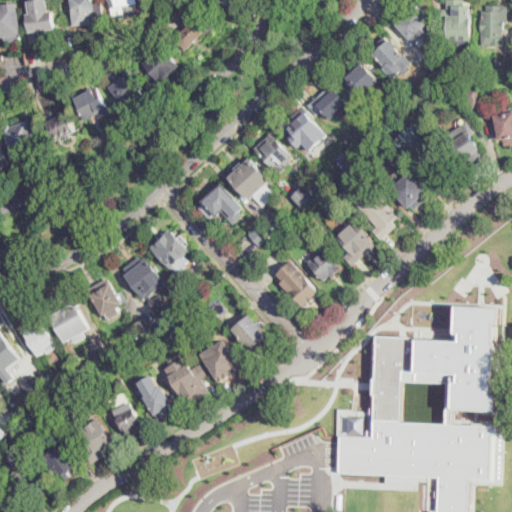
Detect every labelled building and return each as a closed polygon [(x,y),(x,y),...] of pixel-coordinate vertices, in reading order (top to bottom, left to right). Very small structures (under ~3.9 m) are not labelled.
[(49,0),(51,11),(55,11),(57,29),(41,31),(42,42),(32,43),(30,30),(31,29),(29,15),(32,14),(31,2),(33,2),(33,0),(49,0)] [(76,26),(72,0),(95,0),(97,14),(96,14),(97,24),(76,26)] [(145,0),(146,4),(119,7),(120,14),(114,15),(111,0),(145,0)] [(240,0),(230,10),(226,5),(223,8),(215,0),(240,0)] [(474,5),(473,40),(448,40),(449,19),(442,19),(442,10),(449,10),(449,0),(466,0),(466,5),(474,5)] [(0,5),(20,2),(24,34),(22,35),(22,40),(6,42),(6,37),(0,37),(0,5)] [(510,6),(509,23),(507,23),(506,30),(505,30),(504,47),(483,46),(484,31),(482,31),(484,12),(488,12),(488,5),(510,6)] [(156,16),(154,8),(166,6),(167,14),(156,16)] [(429,34),(418,44),(413,39),(412,40),(398,25),(415,9),(429,24),(425,28),(429,34)] [(191,14),(199,23),(205,17),(211,23),(203,30),(206,33),(185,53),(172,40),(186,27),(182,23),(191,14)] [(406,70),(395,79),(386,68),(388,66),(372,49),(387,35),(406,57),(399,63),(406,70)] [(129,56),(120,47),(126,41),(135,50),(129,56)] [(183,66),(163,82),(157,75),(153,79),(145,69),(148,67),(144,62),(165,44),(183,66)] [(112,62),(102,70),(94,60),(104,52),(112,62)] [(443,71),(438,77),(425,65),(434,55),(443,63),(439,67),(443,71)] [(507,59),(507,66),(496,65),(497,58),(507,59)] [(365,63),(381,79),(366,96),(363,93),(361,95),(356,90),(353,93),(345,85),(349,82),(346,79),(350,74),(352,76),(365,63)] [(147,87),(141,92),(144,96),(136,102),(132,98),(122,107),(114,98),(120,93),(106,77),(115,70),(122,79),(132,70),(147,87)] [(58,91),(45,96),(39,81),(51,76),(58,91)] [(474,108),(465,87),(476,82),(485,103),(474,108)] [(29,95),(13,101),(9,89),(25,83),(29,95)] [(352,105),(341,115),(339,113),(331,121),(323,111),(319,114),(310,104),(333,83),(352,105)] [(112,112),(103,118),(100,114),(88,121),(75,99),(88,91),(86,89),(96,84),(112,112)] [(467,101),(455,107),(448,93),(460,88),(467,101)] [(412,107),(400,119),(391,108),(402,97),(412,107)] [(322,128),(306,141),(302,137),(295,143),(281,127),(304,107),(322,128)] [(511,144),(506,146),(505,139),(503,140),(501,134),(497,134),(495,124),(497,124),(496,118),(497,118),(497,115),(511,112),(511,108),(511,107),(511,144)] [(416,115),(409,121),(406,116),(413,111),(416,115)] [(58,141),(48,122),(68,112),(78,131),(58,141)] [(30,120),(33,129),(39,126),(45,141),(15,153),(5,128),(12,125),(13,127),(30,120)] [(428,136),(415,147),(404,135),(418,123),(428,136)] [(461,128),(466,136),(470,134),(484,155),(466,167),(451,145),(456,142),(451,135),(461,128)] [(402,139),(396,144),(388,134),(394,130),(402,139)] [(292,163),(280,174),(256,148),(273,133),(293,155),(289,159),(292,163)] [(0,168),(0,137),(12,163),(0,168)] [(363,147),(358,152),(352,145),(356,140),(363,147)] [(386,153),(377,162),(368,152),(378,144),(386,153)] [(355,160),(346,169),(336,159),(346,150),(355,160)] [(253,158),(274,180),(269,185),(278,195),(264,208),(255,198),(253,200),(232,178),(239,172),(236,169),(243,162),(246,165),(253,158)] [(362,168),(353,176),(348,170),(357,162),(362,168)] [(338,172),(334,176),(328,170),(333,166),(338,172)] [(417,210),(413,205),(410,208),(394,189),(412,172),(429,191),(426,194),(429,198),(417,210)] [(247,208),(241,213),(244,216),(236,224),(225,212),(220,217),(217,214),(212,218),(202,206),(226,184),(247,208)] [(314,197),(303,207),(293,197),(304,186),(314,197)] [(376,194),(379,197),(381,195),(386,202),(388,200),(396,209),(394,211),(400,217),(395,222),(398,226),(383,239),(375,231),(379,227),(365,210),(373,202),(370,199),(376,194)] [(284,224),(275,232),(271,227),(279,220),(284,224)] [(356,264),(348,255),(352,251),(339,237),(356,221),(378,245),(356,264)] [(274,236),(262,247),(250,234),(262,224),(274,236)] [(188,267),(181,275),(176,270),(175,272),(152,248),(173,229),(193,251),(187,257),(190,260),(186,264),(188,267)] [(327,250),(343,267),(336,274),(338,276),(335,278),(331,275),(326,280),(309,263),(314,259),(316,261),(327,250)] [(142,256),(146,261),(150,258),(166,280),(163,282),(165,284),(150,295),(154,300),(163,295),(167,301),(155,309),(150,303),(151,302),(148,298),(146,299),(145,296),(144,297),(127,275),(130,273),(126,268),(142,256)] [(312,303),(310,300),(303,306),(283,283),(285,280),(279,274),(294,261),(320,291),(314,296),(316,298),(312,303)] [(119,307),(123,313),(109,321),(102,309),(99,311),(97,307),(100,305),(91,289),(110,278),(125,304),(119,307)] [(220,320),(210,308),(221,298),(231,310),(220,320)] [(88,337),(77,343),(75,338),(67,342),(53,315),(79,301),(94,329),(86,333),(88,337)] [(504,325),(499,324),(498,342),(500,342),(498,376),(497,376),(496,395),(501,395),(500,411),(450,409),(451,382),(406,378),(404,420),(495,425),(493,478),(473,477),(471,511),(433,511),(440,511),(442,475),(340,471),(342,434),(376,437),(377,420),(377,414),(373,414),(373,408),(377,408),(378,396),(375,396),(375,391),(372,391),(372,382),(376,382),(376,378),(379,379),(379,367),(374,367),(375,351),(380,351),(381,335),(414,337),(414,339),(463,341),(464,335),(457,335),(459,306),(505,308),(504,325)] [(162,321),(155,326),(148,316),(155,311),(162,321)] [(253,314),(260,323),(262,321),(267,326),(264,328),(270,335),(268,337),(272,342),(253,359),(242,346),(245,344),(241,339),(242,338),(235,330),(253,314)] [(59,346),(41,358),(21,327),(39,315),(59,346)] [(154,327),(149,330),(142,320),(147,317),(154,327)] [(179,321),(172,327),(168,323),(175,317),(179,321)] [(148,330),(142,335),(134,325),(140,320),(148,330)] [(206,351),(227,338),(244,366),(223,379),(206,351)] [(0,343),(6,340),(11,348),(15,345),(18,350),(13,354),(21,365),(5,376),(0,367),(0,343)] [(111,353),(98,360),(91,347),(104,340),(111,353)] [(187,358),(194,370),(203,364),(210,376),(204,379),(211,391),(189,404),(168,369),(187,358)] [(43,386),(27,394),(21,382),(37,374),(43,386)] [(49,390),(42,381),(52,374),(58,384),(49,390)] [(155,375),(161,385),(163,384),(178,410),(161,420),(147,397),(149,396),(141,383),(155,375)] [(127,385),(116,392),(111,384),(122,377),(127,385)] [(57,416),(49,421),(39,405),(48,400),(57,416)] [(147,427),(129,438),(116,416),(127,409),(126,407),(133,404),(147,427)] [(27,413),(23,416),(18,411),(22,408),(27,413)] [(94,463),(87,452),(94,448),(82,430),(101,418),(119,447),(94,463)] [(0,442),(9,431),(0,424),(0,442)] [(19,446),(12,452),(4,441),(11,436),(19,446)] [(66,443),(76,457),(79,455),(87,467),(68,480),(65,475),(59,479),(45,458),(66,443)] [(32,468),(52,484),(40,500),(12,477),(18,469),(26,476),(32,468)] [(18,511),(0,511),(0,495),(13,496),(12,510),(18,511)]
